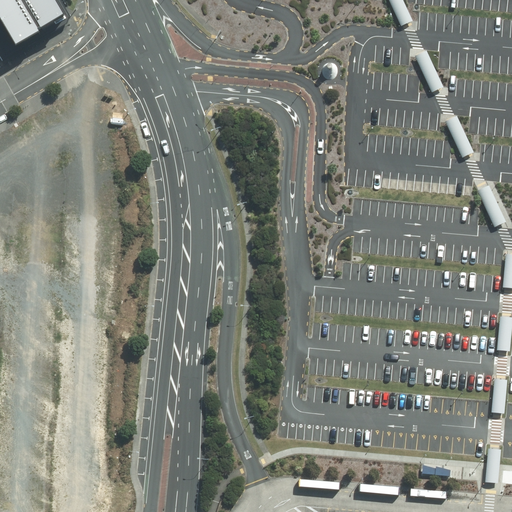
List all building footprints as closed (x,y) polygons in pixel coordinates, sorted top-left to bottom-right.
[(73,17),(63,0),(0,0),(0,44),(6,55),(73,17)] [(387,0),(400,27),(406,24),(411,22),(401,0),(387,0)] [(413,57),(431,94),(436,91),(442,88),(425,51),(419,54),(413,57)] [(333,79),(335,77),(337,75),(337,73),(337,70),(336,68),(334,66),(332,65),(330,64),(327,65),(325,66),(323,68),(322,70),(322,73),(323,75),(324,77),(326,79),(328,79),(331,80),(333,79)] [(444,122),(461,159),(467,156),(472,153),(455,117),(450,120),(444,122)] [(478,190),(495,227),(500,225),(505,222),(488,185),(483,188),(478,190)] [(508,289),(511,289),(511,255),(504,255),(501,288),(508,289)] [(502,351),(509,352),(511,318),(505,318),(499,317),(496,351),(502,351)] [(497,414),(504,414),(507,381),(500,380),(493,380),(490,413),(497,414)] [(490,483),(497,484),(499,468),(501,451),(494,450),(487,449),(485,467),(484,483),(490,483)]
